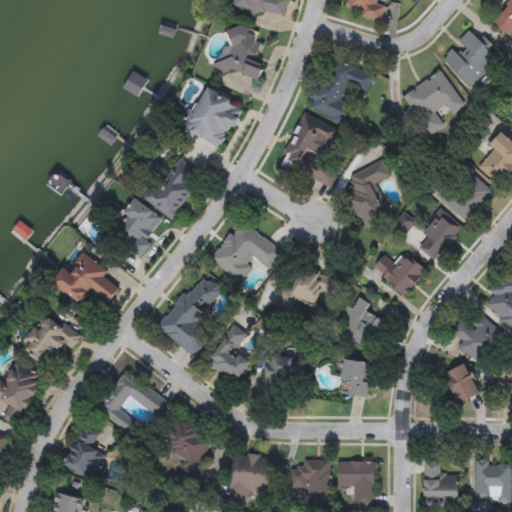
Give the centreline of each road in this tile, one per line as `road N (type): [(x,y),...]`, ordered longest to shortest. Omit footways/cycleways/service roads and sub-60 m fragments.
road 1 (residential): [(316,0),(297,66),(244,170),(191,250),(56,415),(23,511)]
road 2 (residential): [(511,427),(441,430),(232,413),(128,327)]
road 3 (residential): [(511,219),(417,349),(402,426),(400,511)]
road 4 (residential): [(454,0),(408,46),(364,44),(312,26)]
